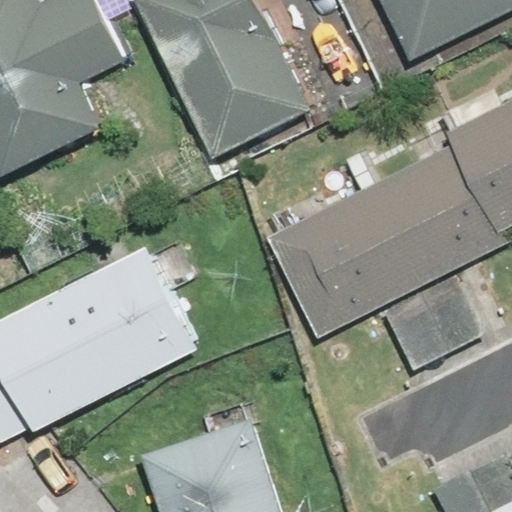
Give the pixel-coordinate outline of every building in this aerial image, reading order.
[(129,0),(0,0),(0,101),(33,170),(152,113),(126,59),(152,47),(129,0)] [(301,0),(167,0),(245,162),(354,110),(301,0)] [(511,0),(404,0),(432,58),(511,19),(511,0)] [(511,94),(447,128),(501,232),(511,226),(511,94)] [(444,151),(287,233),(339,331),(495,250),(444,151)] [(178,234),(0,313),(0,382),(25,437),(229,345),(178,234)] [(389,318),(414,370),(483,336),(458,285),(389,318)] [(308,511),(270,407),(162,447),(185,511),(308,511)] [(511,511),(511,451),(439,487),(450,511),(511,511)]
